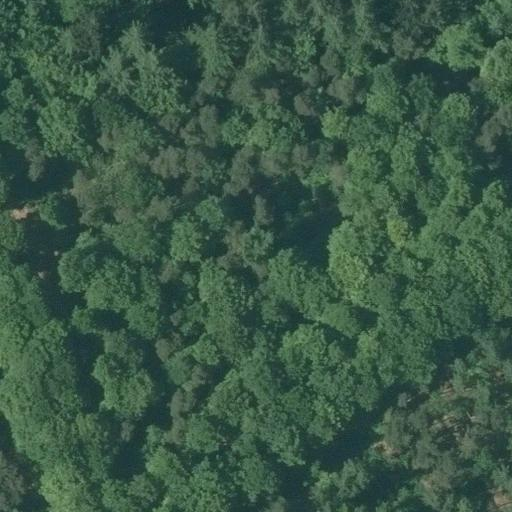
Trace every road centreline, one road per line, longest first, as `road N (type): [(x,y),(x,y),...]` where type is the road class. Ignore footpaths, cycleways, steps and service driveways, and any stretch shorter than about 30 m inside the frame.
road 1 (track): [(69,462),(140,410),(213,324),(371,194),(444,87),(511,47)]
road 2 (track): [(511,227),(162,511)]
road 3 (unclassified): [(88,511),(0,278)]
